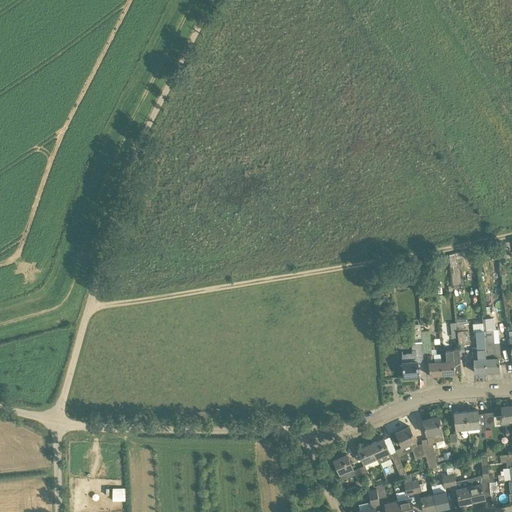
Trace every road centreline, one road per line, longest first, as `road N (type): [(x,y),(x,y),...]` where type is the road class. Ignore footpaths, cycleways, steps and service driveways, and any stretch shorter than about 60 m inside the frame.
road 1 (unclassified): [(58,422),(130,167),(211,0)]
road 2 (track): [(511,231),(89,305)]
road 3 (track): [(192,0),(115,154),(69,295),(0,324)]
road 4 (unclassified): [(293,428),(179,433),(58,422)]
road 5 (residential): [(347,428),(440,392),(511,388)]
